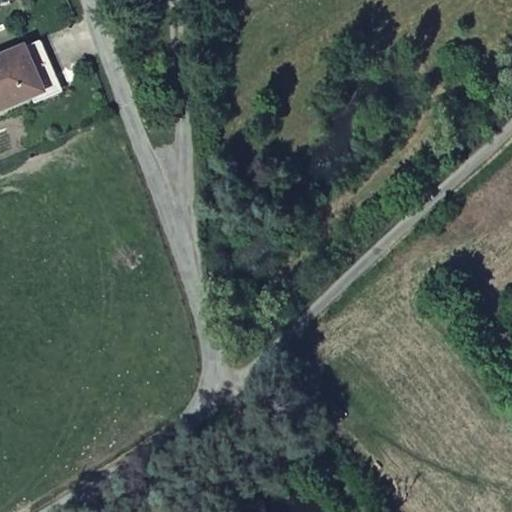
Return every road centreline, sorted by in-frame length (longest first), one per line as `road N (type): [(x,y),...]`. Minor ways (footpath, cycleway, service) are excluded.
road 1 (residential): [(91,0),(198,297),(211,359),(189,429),(63,511)]
road 2 (track): [(189,429),(511,127)]
